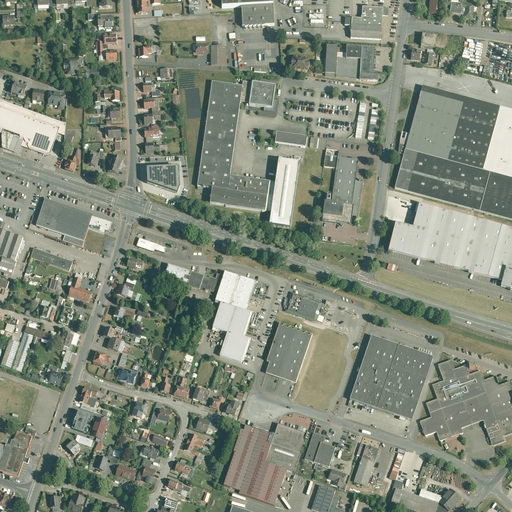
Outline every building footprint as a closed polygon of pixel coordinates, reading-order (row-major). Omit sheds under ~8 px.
[(110,0),(102,0),(103,8),(111,8),(110,0)] [(272,0),(221,0),(222,9),(242,8),(273,6),(272,0)] [(430,0),(429,13),(429,14),(435,15),(438,15),(440,2),(437,1),(437,0),(430,0)] [(461,4),(452,3),(450,14),(461,15),(461,13),(465,13),(465,9),(460,8),(461,4)] [(474,5),(461,4),(460,8),(465,9),(465,13),(464,19),(472,20),(474,5)] [(161,5),(153,5),(153,13),(157,13),(157,9),(161,9),(161,5)] [(147,6),(138,6),(138,14),(149,13),(149,9),(147,9),(147,6)] [(273,6),(242,8),(243,28),(245,27),(245,29),(249,27),(249,28),(253,27),(254,28),(257,27),(258,28),(261,27),(262,28),(266,26),(274,26),(273,6)] [(383,9),(363,7),(362,18),(361,18),(361,19),(362,19),(362,20),(345,19),(345,26),(351,27),(382,29),(382,16),(383,9)] [(14,18),(3,18),(3,26),(14,26),(14,18)] [(382,29),(351,27),(351,32),(350,32),(350,33),(351,33),(351,39),(381,41),(382,29)] [(112,35),(107,35),(107,45),(117,44),(116,36),(113,36),(112,35)] [(437,37),(423,35),(421,46),(436,48),(437,37)] [(212,45),(196,45),(196,46),(197,46),(197,50),(196,51),(197,54),(197,55),(203,55),(204,54),(212,54),(211,47),(212,47),(212,45)] [(337,46),(327,46),(325,76),(360,80),(378,81),(378,73),(373,72),(374,64),(376,64),(376,61),(374,60),(375,48),(368,48),(347,47),(347,53),(337,53),(338,46),(337,46)] [(212,47),(211,47),(212,54),(212,66),(227,66),(226,47),(212,47)] [(147,49),(139,50),(140,58),(148,58),(148,54),(152,54),(152,51),(152,49),(147,49)] [(421,51),(415,51),(415,52),(412,52),(411,60),(420,61),(421,51)] [(117,52),(106,53),(107,61),(117,60),(117,52)] [(309,60),(289,57),(288,63),(292,64),(291,67),(292,67),(292,70),(307,72),(308,69),(309,69),(309,67),(310,67),(310,65),(309,65),(309,63),(309,60)] [(84,59),(75,59),(75,61),(79,61),(79,67),(79,68),(84,67),(84,59)] [(75,61),(68,62),(68,64),(65,64),(65,66),(65,70),(66,73),(69,72),(69,74),(72,74),(72,76),(77,76),(76,67),(79,67),(79,61),(75,61)] [(488,74),(492,74),(493,68),(483,66),(482,76),(488,77),(488,74)] [(170,69),(161,70),(162,79),(170,79),(170,75),(172,75),(172,70),(170,70),(170,69)] [(300,163),(279,160),(276,183),(270,182),(230,176),(240,103),(241,102),(250,104),(249,106),(264,108),(264,109),(264,110),(274,112),(275,103),(276,102),(276,100),(274,99),(276,86),(252,83),(243,82),(242,87),(212,82),(197,187),(213,189),(211,205),(211,204),(226,207),(261,212),(265,213),(271,213),(270,226),(290,229),(300,163)] [(27,88),(15,84),(13,88),(11,93),(12,94),(24,98),(27,88)] [(152,84),(143,85),(144,93),(152,92),(152,94),(158,94),(158,96),(161,96),(160,90),(155,90),(155,89),(155,85),(152,85),(152,84)] [(45,92),(34,91),(33,101),(37,101),(38,103),(39,103),(40,102),(43,102),(45,92)] [(119,93),(111,93),(111,91),(105,91),(105,99),(111,99),(111,102),(120,102),(119,93)] [(65,95),(51,93),(50,105),(60,106),(59,107),(60,107),(60,106),(63,106),(62,110),(63,110),(63,106),(64,99),(65,95)] [(511,117),(421,93),(407,145),(407,146),(404,155),(395,189),(511,220),(511,117)] [(153,99),(146,100),(146,101),(144,101),(144,109),(152,109),(152,112),(158,111),(158,101),(153,102),(153,99)] [(0,132),(2,133),(3,130),(21,136),(21,134),(54,145),(58,134),(65,137),(65,125),(4,103),(1,102),(0,105),(0,132)] [(355,138),(361,139),(366,105),(360,104),(355,138)] [(116,111),(116,109),(110,110),(111,119),(120,118),(120,111),(116,111)] [(378,111),(372,110),(368,140),(374,140),(378,111)] [(160,112),(152,113),(152,116),(153,121),(155,121),(161,121),(160,112)] [(152,116),(144,117),(144,125),(155,125),(155,121),(153,121),(152,116)] [(121,129),(109,129),(109,139),(115,139),(115,138),(116,138),(122,138),(121,129)] [(22,147),(29,150),(29,147),(29,144),(26,143),(25,139),(20,138),(21,136),(3,130),(2,133),(1,137),(2,149),(19,154),(22,147)] [(151,130),(144,130),(145,139),(153,138),(153,136),(153,130),(151,130)] [(307,137),(277,132),(276,143),(306,147),(307,137)] [(21,136),(20,138),(25,139),(26,143),(29,144),(29,147),(29,150),(47,155),(50,155),(54,145),(21,134),(21,136)] [(324,150),(325,140),(310,138),(309,147),(324,150)] [(407,146),(399,144),(398,154),(404,155),(407,146)] [(146,145),(145,145),(145,147),(145,148),(145,151),(145,152),(145,154),(154,154),(153,152),(153,147),(153,145),(152,145),(146,145)] [(81,151),(76,149),(76,150),(71,163),(75,165),(76,163),(80,164),(80,163),(81,151)] [(338,158),(339,158),(340,151),(326,149),(324,167),(336,169),(338,158)] [(100,155),(92,152),(88,165),(96,167),(99,159),(100,155)] [(123,160),(113,157),(111,163),(112,164),(109,172),(118,175),(123,160)] [(339,158),(338,158),(336,169),(332,205),(330,205),(331,196),(328,196),(327,204),(324,221),(349,224),(351,214),(358,215),(363,183),(355,182),(358,161),(339,158)] [(71,163),(68,162),(65,168),(67,168),(66,171),(74,173),(76,165),(71,163)] [(179,168),(146,170),(147,185),(177,195),(180,188),(179,168)] [(511,228),(403,200),(395,224),(398,225),(392,249),(511,281),(511,228)] [(46,201),(37,227),(65,237),(74,210),(50,202),(46,201)] [(83,214),(74,210),(65,237),(63,242),(83,248),(89,229),(93,218),(93,217),(83,214)] [(93,218),(89,229),(105,235),(106,232),(109,233),(112,224),(97,219),(93,218)] [(0,230),(11,235),(12,231),(8,230),(9,228),(4,226),(5,225),(0,223),(0,230)] [(0,265),(1,265),(3,259),(15,263),(23,239),(11,235),(0,230),(0,265)] [(166,249),(140,239),(137,247),(154,253),(155,250),(164,254),(166,249)] [(73,263),(34,249),(31,259),(70,272),(73,263)] [(134,261),(130,259),(127,267),(135,269),(137,264),(138,261),(137,261),(135,260),(134,261)] [(396,272),(397,266),(387,264),(386,270),(396,272)] [(204,277),(169,266),(166,275),(166,280),(206,292),(207,291),(206,291),(206,290),(218,294),(224,277),(217,275),(216,280),(210,278),(209,281),(203,279),(204,277)] [(25,285),(27,279),(23,279),(25,273),(17,271),(15,282),(25,285)] [(254,282),(225,273),(218,294),(215,302),(221,304),(213,329),(227,333),(220,357),(241,364),(249,340),(246,339),(243,338),(247,326),(251,313),(245,311),(250,297),(254,282)] [(9,283),(0,279),(0,286),(7,289),(9,283)] [(57,295),(60,282),(50,279),(47,293),(57,295)] [(82,281),(75,279),(69,296),(89,303),(92,294),(79,289),(82,281)] [(129,289),(121,286),(117,295),(126,298),(127,296),(128,296),(129,292),(129,291),(128,291),(129,289)] [(313,302),(308,300),(294,295),(293,298),(290,305),(288,304),(286,310),(294,313),(294,314),(297,315),(297,314),(304,316),(303,317),(306,318),(307,317),(308,318),(309,318),(314,319),(314,320),(314,319),(315,315),(316,315),(316,313),(317,310),(319,306),(319,305),(319,304),(313,302),(314,302),(313,301),(313,302)] [(46,308),(44,311),(42,315),(43,315),(42,318),(51,321),(51,320),(53,321),(56,312),(52,310),(51,310),(50,310),(51,310),(46,308)] [(65,308),(59,324),(68,327),(70,321),(72,321),(73,319),(71,318),(73,311),(65,308)] [(135,315),(116,308),(114,316),(118,318),(117,321),(122,323),(125,316),(134,319),(135,315)] [(3,332),(11,334),(14,327),(6,324),(3,332)] [(288,329),(286,325),(282,327),(281,324),(280,324),(267,363),(270,364),(267,373),(297,383),(314,334),(313,334),(309,336),(308,332),(304,334),(302,331),(298,333),(297,329),(293,331),(291,327),(288,329)] [(109,329),(106,328),(103,337),(112,339),(112,340),(113,339),(114,335),(115,331),(112,330),(109,329)] [(44,335),(26,329),(25,334),(34,337),(35,338),(38,339),(43,340),(44,335)] [(121,335),(129,338),(132,332),(123,329),(121,335)] [(57,335),(45,330),(44,335),(43,340),(54,344),(57,335)] [(142,335),(132,332),(129,338),(136,341),(136,338),(140,339),(142,335)] [(80,336),(76,335),(72,333),(72,334),(73,334),(72,337),(74,337),(70,349),(69,348),(68,351),(67,351),(63,362),(69,364),(73,352),(74,347),(76,347),(80,336)] [(25,334),(12,370),(22,373),(34,337),(25,334)] [(72,337),(64,334),(62,338),(63,338),(63,340),(61,346),(69,348),(70,349),(74,337),(72,337)] [(35,338),(23,374),(26,375),(38,339),(35,338)] [(125,343),(113,339),(112,340),(112,339),(108,349),(122,354),(125,343)] [(430,359),(373,340),(367,359),(364,359),(350,400),(411,421),(426,379),(423,378),(430,359)] [(0,366),(11,369),(18,344),(7,341),(0,364),(0,366)] [(106,356),(97,353),(93,363),(103,366),(106,367),(107,362),(110,363),(112,358),(106,357),(106,356)] [(122,357),(119,367),(124,368),(128,359),(122,357)] [(498,389),(494,380),(483,384),(480,374),(468,378),(465,369),(454,373),(450,364),(439,368),(444,382),(433,386),(437,400),(426,405),(431,418),(420,422),(425,437),(437,433),(440,442),(463,434),(461,429),(483,421),(492,445),(504,441),(502,436),(511,432),(511,429),(511,427),(511,393),(509,385),(498,389)] [(58,368),(50,365),(47,373),(52,375),(53,373),(56,374),(58,368)] [(131,374),(123,371),(120,380),(133,385),(136,377),(135,377),(136,374),(132,373),(131,374)] [(56,374),(53,373),(52,375),(50,382),(60,386),(63,376),(56,374)] [(148,375),(144,374),(143,379),(141,387),(149,389),(150,383),(151,381),(147,380),(148,375)] [(169,379),(165,378),(161,392),(169,394),(171,386),(167,385),(169,379)] [(179,388),(177,387),(174,396),(187,400),(188,397),(189,397),(189,396),(188,395),(188,394),(189,394),(189,393),(190,389),(187,388),(187,390),(183,389),(179,388)] [(102,394),(84,388),(82,395),(89,398),(90,395),(100,399),(102,394)] [(204,392),(197,389),(193,400),(200,402),(201,400),(204,401),(205,397),(208,398),(211,391),(205,389),(204,392)] [(89,398),(82,396),(80,403),(90,407),(91,403),(87,401),(89,398)] [(215,401),(213,400),(212,403),(210,408),(218,411),(221,403),(220,403),(221,399),(217,398),(215,401)] [(24,419),(27,405),(5,400),(2,414),(24,419)] [(239,404),(233,402),(231,407),(229,407),(226,414),(235,417),(239,404)] [(145,406),(136,403),(134,411),(137,412),(136,417),(140,418),(141,415),(142,416),(145,406)] [(172,414),(161,410),(158,419),(169,423),(172,414)] [(90,416),(78,412),(72,430),(83,434),(84,433),(85,428),(88,422),(89,416),(90,416)] [(98,419),(95,428),(104,431),(107,422),(98,419)] [(210,423),(200,420),(197,429),(207,432),(208,429),(210,423)] [(271,435),(245,426),(244,431),(241,431),(234,453),(235,453),(224,486),(240,492),(239,495),(274,507),(286,470),(294,473),(307,435),(301,433),(303,428),(299,427),(297,431),(278,425),(275,435),(271,434),(271,435)] [(95,428),(91,437),(101,440),(104,431),(95,428)] [(37,433),(27,429),(25,433),(28,434),(27,436),(32,438),(34,439),(37,433)] [(27,436),(18,433),(15,441),(12,440),(10,446),(6,444),(5,447),(27,454),(32,438),(27,436)] [(324,439),(314,436),(314,434),(305,460),(329,468),(336,448),(322,444),(324,439)] [(91,441),(81,437),(81,436),(78,435),(76,440),(78,443),(91,448),(93,443),(91,442),(91,441)] [(205,440),(191,435),(189,440),(188,440),(188,441),(186,446),(187,446),(184,451),(198,457),(200,454),(192,451),(194,446),(202,449),(203,446),(196,443),(197,440),(204,444),(205,440)] [(169,441),(155,436),(153,443),(166,448),(169,441)] [(80,448),(74,441),(72,443),(71,442),(70,442),(68,444),(68,445),(69,446),(67,448),(74,456),(79,452),(78,451),(80,448)] [(5,447),(0,444),(0,471),(18,477),(27,454),(5,447)] [(379,450),(366,446),(362,459),(375,463),(379,450)] [(159,451),(146,447),(144,454),(148,455),(147,457),(154,459),(156,460),(156,459),(159,451)] [(404,456),(398,454),(389,479),(395,481),(404,456)] [(119,459),(113,456),(112,458),(110,463),(117,466),(119,459)] [(107,460),(100,457),(96,468),(104,471),(107,460)] [(375,463),(362,459),(354,483),(367,487),(375,463)] [(152,462),(146,460),(144,466),(150,468),(152,462)] [(180,464),(178,463),(175,471),(188,476),(190,472),(184,470),(186,467),(186,466),(180,464)] [(136,472),(120,466),(120,467),(118,468),(118,469),(118,470),(117,476),(133,481),(136,472)] [(156,472),(146,469),(145,472),(144,472),(144,473),(145,473),(143,477),(144,478),(145,478),(145,479),(146,479),(146,480),(146,482),(147,483),(150,484),(151,485),(156,472)] [(346,475),(332,471),(329,479),(337,481),(335,485),(340,487),(342,487),(343,483),(346,475)] [(187,487),(171,480),(169,487),(174,489),(172,494),(177,496),(178,493),(181,494),(183,490),(185,491),(187,487)] [(403,484),(395,481),(393,489),(396,490),(401,491),(403,484)] [(311,494),(314,495),(316,489),(318,485),(312,483),(308,496),(310,496),(311,494)] [(335,492),(320,486),(312,510),(316,511),(343,511),(341,511),(341,510),(336,508),(340,498),(334,496),(335,492)] [(401,491),(396,490),(391,504),(410,511),(414,511),(420,498),(419,498),(401,491)] [(420,498),(414,511),(410,511),(409,511),(449,511),(443,506),(454,494),(450,490),(443,498),(422,491),(419,498),(420,498)] [(3,494),(1,499),(0,501),(0,506),(5,509),(9,496),(3,494)] [(454,494),(443,506),(449,511),(460,499),(454,494)] [(86,499),(74,495),(69,510),(74,511),(76,511),(78,509),(82,510),(83,507),(87,508),(87,511),(89,511),(91,509),(92,506),(89,505),(84,504),(86,499)] [(12,498),(9,497),(9,496),(5,509),(13,511),(17,499),(12,497),(12,498)] [(61,497),(50,499),(51,509),(55,508),(55,511),(60,510),(60,504),(61,503),(61,497)]
